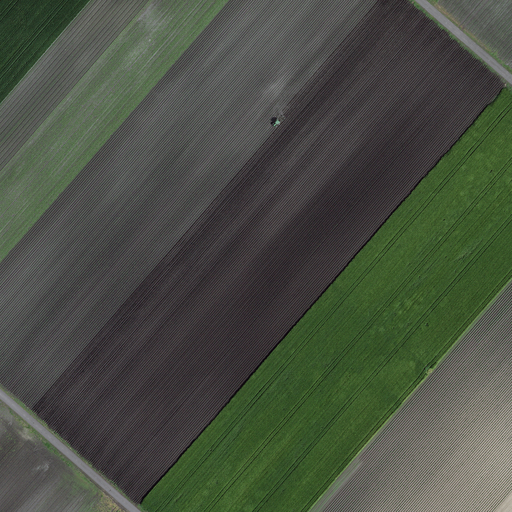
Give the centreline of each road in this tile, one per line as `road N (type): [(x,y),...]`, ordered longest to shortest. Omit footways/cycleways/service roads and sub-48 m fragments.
road 1 (track): [(0,396),(132,511)]
road 2 (track): [(418,0),(511,81)]
